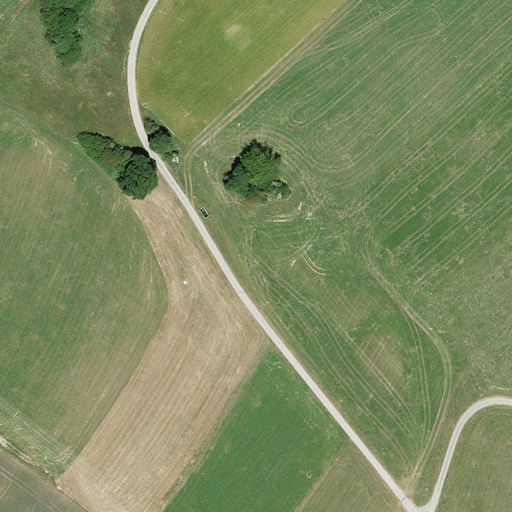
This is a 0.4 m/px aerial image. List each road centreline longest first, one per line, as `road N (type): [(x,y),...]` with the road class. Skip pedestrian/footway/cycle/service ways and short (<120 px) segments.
road 1 (track): [(412,511),(258,317),(138,127),(129,60),(152,0)]
road 2 (track): [(428,511),(455,429),(495,398),(511,403)]
